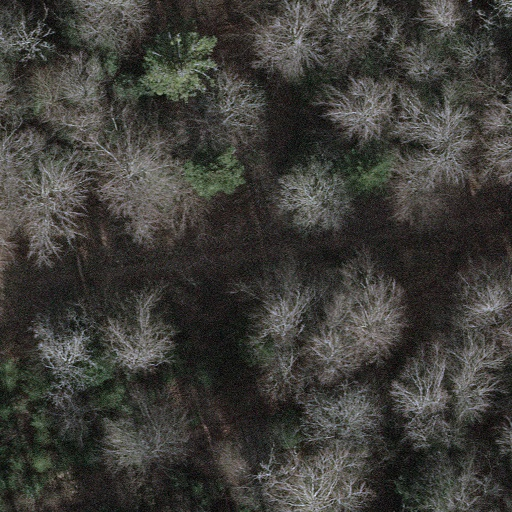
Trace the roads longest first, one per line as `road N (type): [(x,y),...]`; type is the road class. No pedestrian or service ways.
road 1 (track): [(63,511),(511,243)]
road 2 (track): [(511,178),(0,267)]
